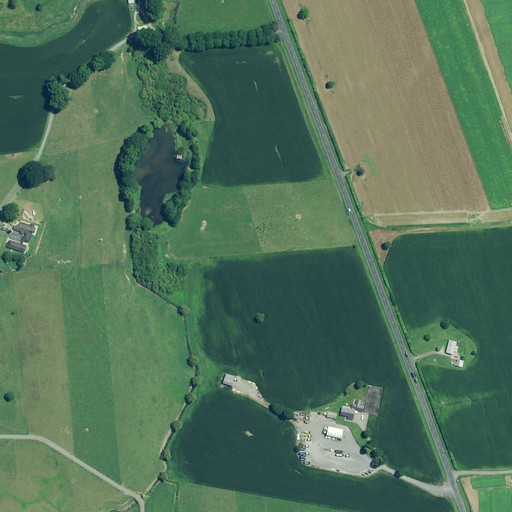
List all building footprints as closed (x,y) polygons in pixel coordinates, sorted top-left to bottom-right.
[(20,226),(17,225),(16,227),(14,226),(13,229),(21,232),(20,233),(23,234),(24,233),(26,233),(24,241),(29,243),(32,235),(34,236),(37,228),(34,227),(35,225),(31,224),(31,225),(21,222),(20,226)] [(27,246),(10,240),(9,242),(7,241),(6,246),(25,253),(27,246)] [(456,342),(449,340),(445,353),(453,355),(454,351),(457,352),(458,347),(455,346),(456,342)] [(234,381),(225,378),(223,384),(232,386),(234,381)] [(361,401),(356,400),(355,404),(352,404),(351,408),(357,409),(356,411),(363,412),(364,406),(360,405),(361,401)] [(355,410),(341,407),(340,415),(348,417),(347,419),(353,420),(355,410)] [(328,427),(328,428),(324,427),(323,430),(328,431),(327,434),(326,433),(325,436),(341,440),(343,430),(328,427)]
